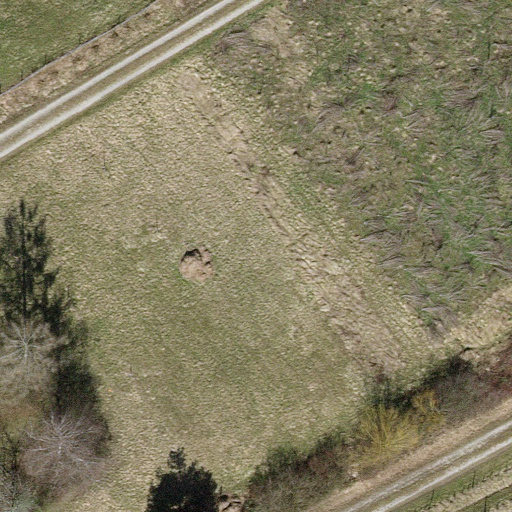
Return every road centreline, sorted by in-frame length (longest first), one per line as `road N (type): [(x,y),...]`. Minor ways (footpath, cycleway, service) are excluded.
road 1 (track): [(0,126),(205,0)]
road 2 (track): [(511,433),(360,511)]
